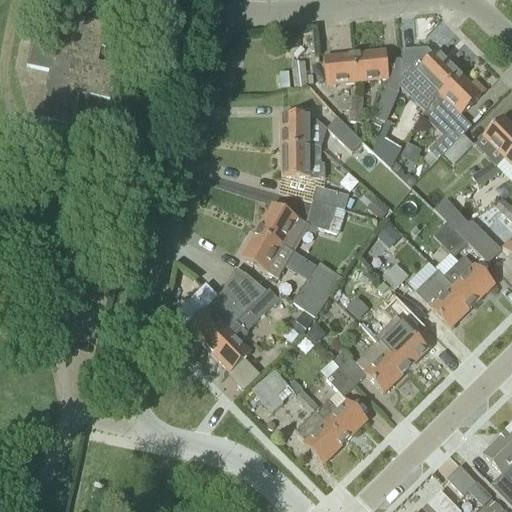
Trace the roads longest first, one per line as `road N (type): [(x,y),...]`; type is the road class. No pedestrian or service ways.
road 1 (residential): [(306,511),(267,475),(154,435),(130,408),(217,9)]
road 2 (residential): [(353,511),(511,353)]
road 3 (residential): [(440,0),(217,9)]
